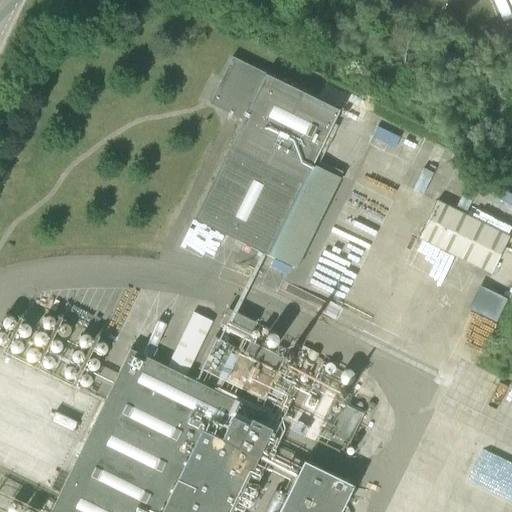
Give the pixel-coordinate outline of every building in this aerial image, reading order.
[(210,107),(242,122),(265,74),(234,59),(210,107)] [(265,74),(257,90),(242,122),(194,219),(267,255),(304,181),(331,126),(338,110),(265,74)] [(418,238),(491,274),(509,236),(436,200),(418,238)] [(497,319),(510,290),(482,278),(469,307),(497,319)] [(221,323),(248,337),(255,322),(228,309),(221,323)] [(186,376),(212,322),(194,313),(168,367),(186,376)] [(226,381),(263,400),(277,371),(275,370),(281,358),(250,343),(244,355),(239,353),(226,381)] [(231,511),(276,421),(185,376),(167,367),(130,349),(49,511),(231,511)] [(331,435),(349,443),(363,414),(345,405),(331,435)] [(304,461),(278,511),(340,511),(354,485),(304,461)]
